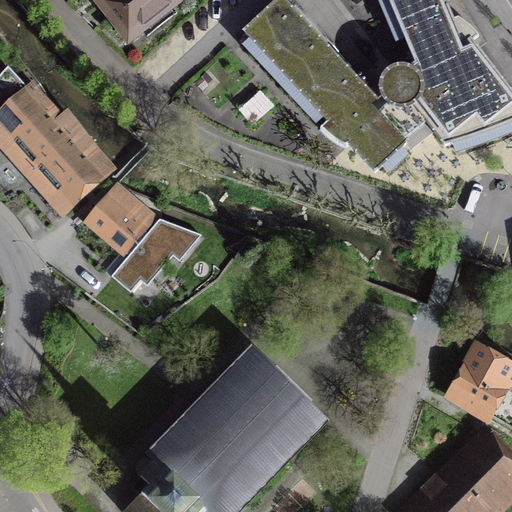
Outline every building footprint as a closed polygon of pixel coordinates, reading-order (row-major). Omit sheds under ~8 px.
[(102,0),(99,2),(127,37),(136,38),(149,27),(153,31),(174,14),(168,7),(176,0),(102,0)] [(451,18),(443,0),(388,0),(417,67),(410,72),(404,69),(397,70),(392,71),(388,75),(384,79),(381,85),(380,91),(381,97),(373,106),(365,94),(366,90),(281,0),(279,0),(245,35),(327,123),(320,130),(331,141),(346,149),(349,146),(374,175),(408,143),(404,139),(423,119),(444,147),(486,133),(511,122),(511,95),(472,43),(479,39),(463,13),(451,18)] [(56,122),(7,69),(0,76),(0,129),(66,204),(100,172),(89,158),(96,152),(66,114),(56,122)] [(160,220),(119,187),(90,223),(130,255),(110,279),(129,294),(140,282),(147,288),(172,256),(180,263),(201,237),(160,220)] [(511,363),(481,346),(453,395),(471,406),(511,428),(511,393),(511,390),(511,363)] [(228,511),(313,425),(283,397),(251,364),(154,465),(152,462),(150,461),(149,461),(147,460),(146,460),(144,460),(143,461),(141,461),(140,462),(139,463),(138,464),(137,465),(136,467),(136,468),(136,470),(136,471),(137,473),(137,474),(138,476),(151,487),(142,496),(143,497),(128,511),(228,511)] [(445,485),(417,511),(492,511),(511,493),(511,462),(486,436),(470,451),(475,456),(445,485)]
